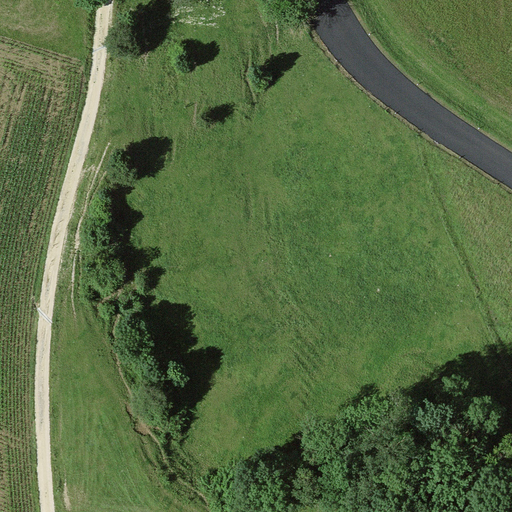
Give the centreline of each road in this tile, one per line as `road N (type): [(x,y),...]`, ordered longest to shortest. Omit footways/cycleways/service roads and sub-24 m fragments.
road 1 (track): [(44,511),(40,302),(84,122),(99,0)]
road 2 (secondary): [(511,173),(387,85),(323,0)]
